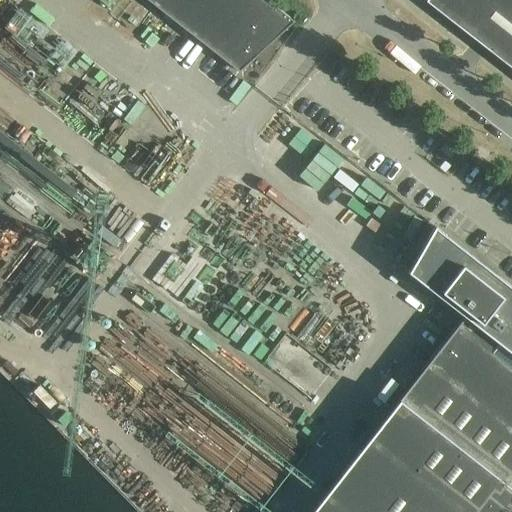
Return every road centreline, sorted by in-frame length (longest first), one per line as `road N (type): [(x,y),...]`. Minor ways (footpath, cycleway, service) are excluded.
road 1 (unknown): [(229,144),(403,310),(389,362),(278,511)]
road 2 (unclassified): [(350,0),(148,241)]
road 3 (unclassified): [(511,244),(308,84)]
road 4 (unclassified): [(350,0),(511,128)]
